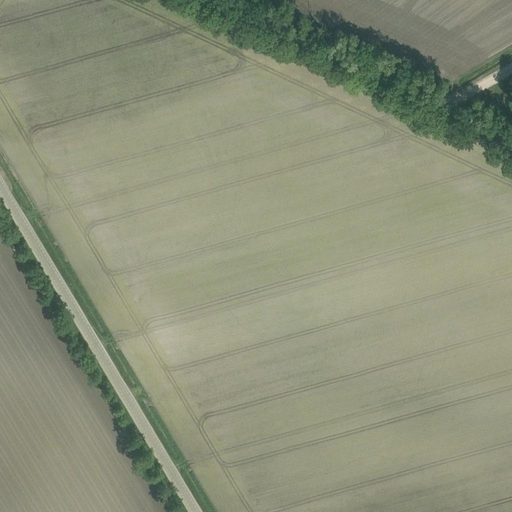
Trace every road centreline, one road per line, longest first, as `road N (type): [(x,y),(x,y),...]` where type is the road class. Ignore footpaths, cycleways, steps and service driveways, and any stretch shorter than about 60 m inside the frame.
road 1 (tertiary): [(196,511),(0,183)]
road 2 (track): [(220,0),(511,139)]
